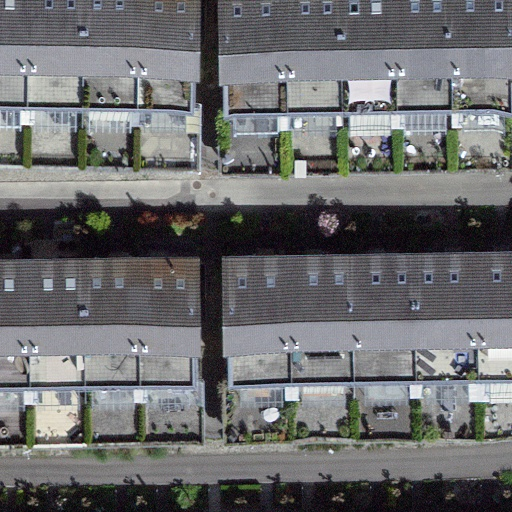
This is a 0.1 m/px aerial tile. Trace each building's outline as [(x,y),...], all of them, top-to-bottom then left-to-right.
[(29,0),(0,0),(0,101),(28,102),(29,0)] [(84,0),(29,0),(28,102),(83,103),(84,0)] [(139,0),(84,0),(83,103),(138,104),(139,0)] [(195,0),(139,0),(138,104),(194,105),(195,0)] [(285,0),(223,0),(225,109),(287,108),(285,0)] [(340,0),(285,0),(287,108),(342,107),(340,0)] [(395,0),(340,0),(342,107),(397,106),(395,0)] [(450,0),(395,0),(397,106),(452,105),(450,0)] [(511,0),(450,0),(452,105),(511,104),(511,0)] [(511,254),(477,255),(479,375),(511,374),(511,254)] [(477,255),(415,256),(416,376),(479,375),(477,255)] [(415,256),(352,257),(354,377),(416,376),(415,256)] [(352,257),(290,258),(292,378),(354,377),(352,257)] [(290,258),(228,259),(229,379),(292,378),(290,258)] [(138,260),(83,261),(85,381),(140,380),(138,260)] [(195,260),(138,260),(140,380),(196,380),(195,260)] [(83,261),(28,262),(30,382),(85,381),(83,261)] [(28,262),(0,262),(0,382),(30,382),(28,262)]
